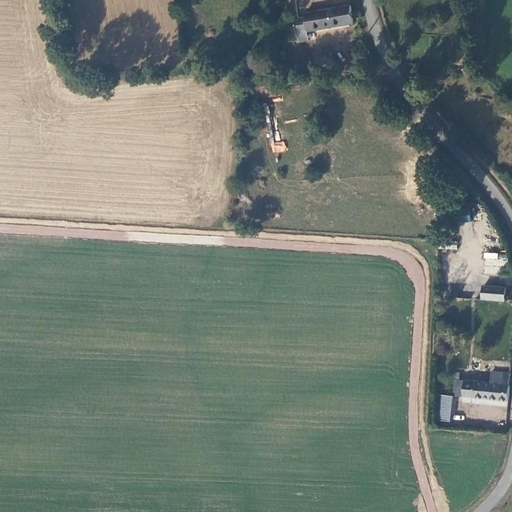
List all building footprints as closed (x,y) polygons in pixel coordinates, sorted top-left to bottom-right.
[(355,23),(352,4),(306,12),(306,15),(298,17),(300,32),(355,23)] [(331,50),(329,64),(360,65),(361,58),(357,57),(357,52),(331,50)] [(278,85),(278,77),(251,79),(251,87),(278,85)] [(273,153),(286,152),(285,142),(272,143),(273,153)] [(469,215),(456,217),(457,223),(470,221),(469,215)] [(485,252),(483,274),(504,276),(506,254),(485,252)] [(484,287),(483,299),(505,301),(506,288),(484,287)] [(466,398),(466,399),(509,400),(510,373),(492,372),(491,383),(466,382),(466,383),(466,398)] [(466,382),(456,383),(456,398),(466,398),(466,383),(466,382)] [(441,395),(438,421),(450,422),(452,396),(441,395)]
